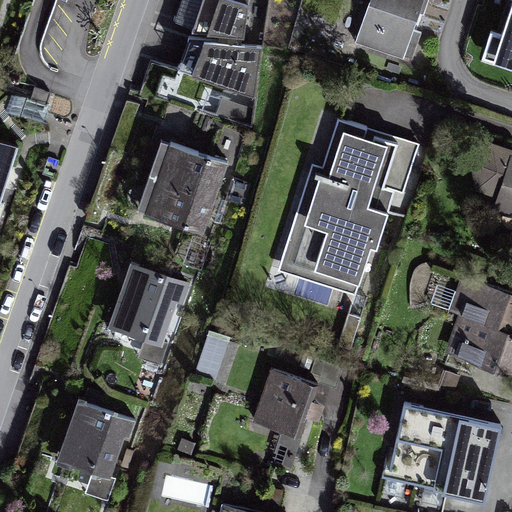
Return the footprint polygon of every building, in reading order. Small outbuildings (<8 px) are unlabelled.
[(253,0),(209,0),(198,39),(213,39),(194,82),(259,100),(264,52),(246,50),(253,0)] [(417,0),(369,0),(356,39),(400,54),(417,0)] [(511,0),(491,61),(511,67),(511,0)] [(415,142),(336,118),(320,167),(309,163),(275,269),(355,294),(388,190),(399,193),(415,142)] [(0,203),(18,147),(0,140),(0,203)] [(229,170),(170,149),(145,216),(204,237),(229,170)] [(511,157),(485,149),(475,181),(503,189),(496,212),(511,216),(511,157)] [(183,289),(128,271),(111,323),(146,334),(140,354),(166,363),(172,345),(165,342),(183,289)] [(511,292),(472,279),(459,320),(471,324),(460,357),(511,374),(511,370),(511,292)] [(206,342),(200,368),(221,373),(228,348),(206,342)] [(321,390),(269,375),(253,429),(305,444),(321,390)] [(502,423),(407,401),(389,478),(484,500),(502,423)] [(132,419),(85,403),(64,463),(95,474),(89,492),(113,500),(121,478),(113,475),(132,419)]
